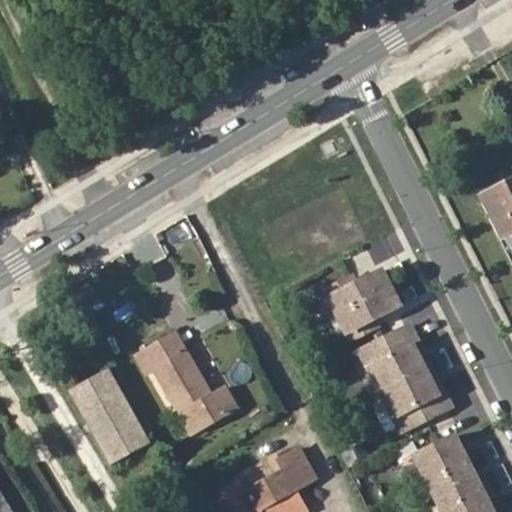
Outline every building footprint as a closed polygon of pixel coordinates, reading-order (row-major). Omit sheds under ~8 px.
[(504,237),(511,233),(511,180),(481,195),(504,237)] [(359,277),(333,290),(358,340),(385,327),(381,319),(407,306),(389,271),(363,285),(359,277)] [(424,338),(416,323),(366,348),(374,363),(379,360),(391,383),(393,388),(405,411),(400,414),(408,429),(457,404),(449,389),(444,391),(418,341),(424,338)] [(188,350),(177,333),(170,337),(181,355),(188,350)] [(181,355),(170,337),(137,356),(148,373),(155,369),(194,434),(238,409),(227,389),(214,397),(209,399),(204,392),(210,389),(188,350),(181,355)] [(449,389),(424,338),(418,341),(444,391),(449,389)] [(156,443),(113,369),(73,393),(115,466),(156,443)] [(391,383),(373,392),(376,398),(393,388),(391,383)] [(214,397),(210,389),(204,392),(209,399),(214,397)] [(461,433),(422,453),(434,476),(437,482),(451,511),(498,511),(500,511),(492,494),(487,485),(482,476),(480,471),(475,462),(471,453),(461,433)] [(485,457),(480,447),(471,453),(475,462),(485,457)] [(286,469),(231,500),(237,511),(264,511),(262,507),(318,477),(302,448),(281,460),(286,469)] [(489,466),(485,457),(475,462),(480,471),(489,466)] [(497,480),(492,471),(482,476),(487,485),(497,480)] [(434,476),(415,485),(419,491),(437,482),(434,476)] [(501,490),(497,480),(487,485),(492,494),(501,490)] [(0,511),(15,511),(0,487),(0,511)]
